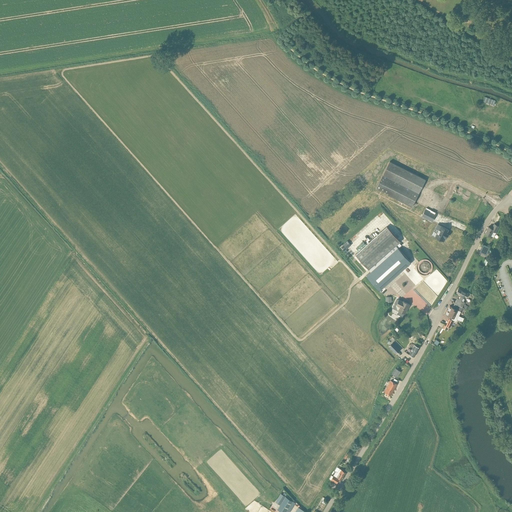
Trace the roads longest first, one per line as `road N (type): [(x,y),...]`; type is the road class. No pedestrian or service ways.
road 1 (unknown): [(336,260),(347,280),(345,302),(295,338),(75,85),(85,67),(155,59),(295,214)]
road 2 (unclassified): [(328,511),(504,202)]
